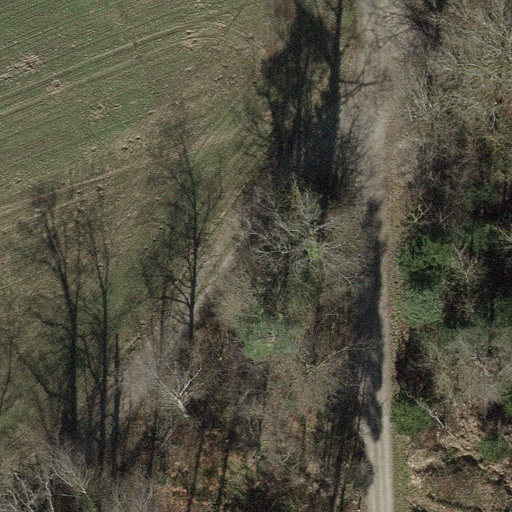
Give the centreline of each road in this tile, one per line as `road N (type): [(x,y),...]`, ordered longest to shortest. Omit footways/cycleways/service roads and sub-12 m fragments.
road 1 (track): [(0,510),(241,274),(401,14)]
road 2 (track): [(417,511),(401,14)]
